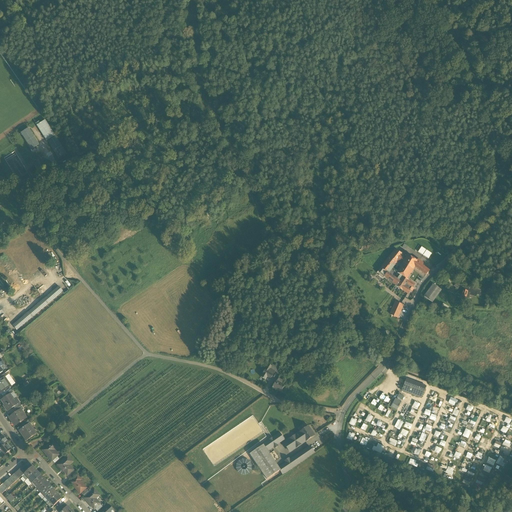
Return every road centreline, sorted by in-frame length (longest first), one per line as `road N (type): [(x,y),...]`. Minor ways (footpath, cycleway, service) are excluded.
road 1 (tertiary): [(342,412),(387,361),(424,282),(511,191)]
road 2 (unclassified): [(146,353),(213,367),(281,402),(342,412)]
road 3 (unclassified): [(16,196),(146,353)]
road 4 (track): [(426,0),(433,24),(511,120)]
